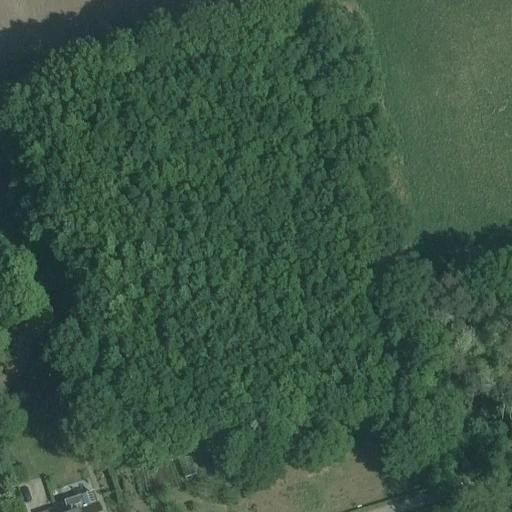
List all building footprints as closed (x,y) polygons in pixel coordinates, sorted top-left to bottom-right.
[(77,388),(67,353),(57,356),(67,391),(77,388)] [(24,383),(16,394),(27,401),(35,390),(24,383)] [(79,399),(67,402),(69,411),(68,411),(72,426),(87,423),(83,407),(81,408),(79,399)] [(234,478),(237,486),(255,481),(253,473),(234,478)] [(56,511),(53,511),(99,511),(97,505),(94,495),(64,505),(66,511),(56,511)]
